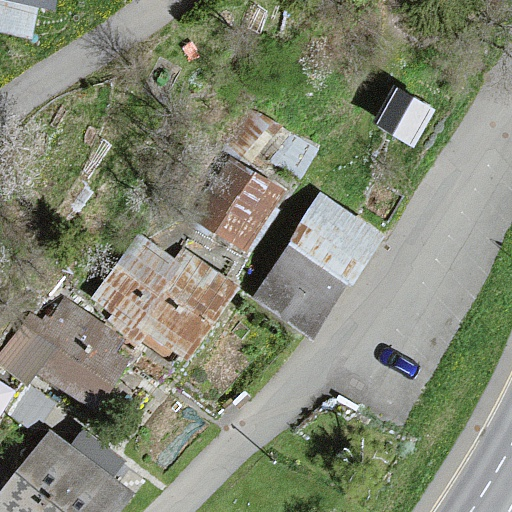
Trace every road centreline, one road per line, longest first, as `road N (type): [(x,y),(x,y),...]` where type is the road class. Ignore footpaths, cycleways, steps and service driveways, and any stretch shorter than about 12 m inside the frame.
road 1 (residential): [(511,82),(386,270),(172,511)]
road 2 (residential): [(0,114),(171,0)]
